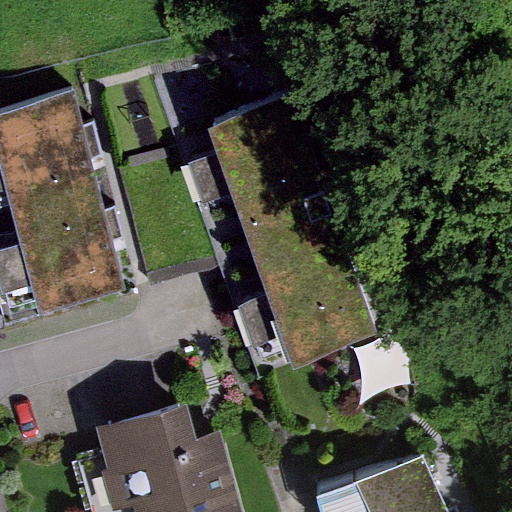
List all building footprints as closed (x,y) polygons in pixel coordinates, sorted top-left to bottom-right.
[(77,85),(0,106),(0,218),(105,191),(77,85)] [(278,91),(167,128),(249,375),(360,338),(278,91)] [(105,191),(0,218),(0,315),(4,329),(132,296),(105,191)] [(109,442),(64,455),(80,511),(227,511),(195,397),(103,423),(109,442)] [(447,511),(425,460),(309,483),(321,511),(447,511)]
